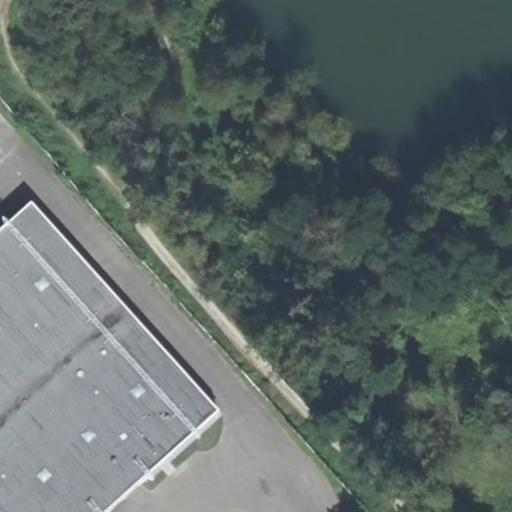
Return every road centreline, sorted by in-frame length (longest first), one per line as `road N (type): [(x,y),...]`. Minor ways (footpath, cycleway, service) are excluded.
road 1 (track): [(122,198),(414,511)]
road 2 (track): [(182,53),(122,198)]
